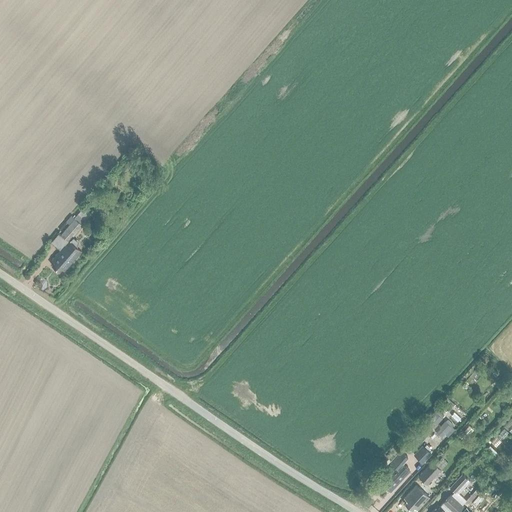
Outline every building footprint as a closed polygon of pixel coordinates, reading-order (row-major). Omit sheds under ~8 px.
[(68,240),(83,224),(91,214),(84,207),(61,232),(68,240)] [(64,271),(75,257),(82,249),(78,246),(79,241),(74,237),(71,241),(69,239),(51,261),(54,262),(51,266),(59,272),(61,269),(64,271)] [(442,419),(444,416),(438,411),(426,423),(432,428),(436,424),(437,425),(442,419)] [(448,420),(437,434),(443,439),(454,426),(448,420)] [(464,442),(474,431),(470,426),(459,437),(464,442)] [(432,454),(423,446),(414,456),(424,464),(432,454)] [(409,471),(401,465),(407,458),(400,451),(389,462),(394,467),(382,480),(383,480),(380,483),(388,490),(396,481),(398,483),(409,471)] [(433,463),(420,477),(429,485),(449,463),(442,457),(435,464),(433,463)] [(455,493),(467,480),(462,474),(449,488),(455,493)] [(417,511),(428,499),(416,488),(405,500),(407,502),(405,505),(411,510),(413,508),(417,511)] [(477,488),(468,498),(472,501),(480,491),(477,488)] [(449,511),(451,511),(452,511),(458,511),(464,506),(451,494),(443,503),(439,508),(437,507),(432,511),(449,511)]
